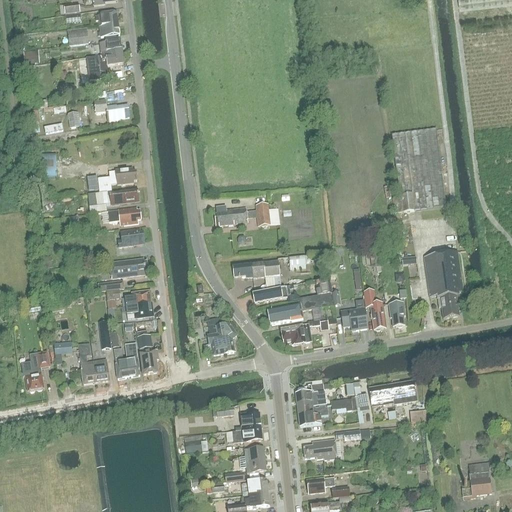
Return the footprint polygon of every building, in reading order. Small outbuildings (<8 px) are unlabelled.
[(511,0),(458,0),(460,10),(511,3),(511,0)] [(65,16),(80,14),(79,5),(64,7),(65,16)] [(99,22),(99,28),(118,25),(117,14),(98,16),(98,17),(95,18),(96,22),(99,22)] [(81,24),(80,15),(65,17),(66,25),(81,24)] [(118,25),(99,28),(101,39),(119,37),(118,25)] [(68,32),(69,39),(87,37),(86,30),(68,32)] [(87,37),(69,39),(70,48),(88,45),(87,37)] [(120,42),(100,44),(101,55),(121,52),(120,42)] [(23,53),(24,67),(39,65),(38,52),(23,53)] [(101,58),(87,59),(89,76),(93,75),(94,82),(109,80),(107,67),(123,65),(121,52),(101,55),(101,58)] [(129,119),(128,107),(116,109),(116,107),(106,109),(106,102),(94,104),(96,116),(107,115),(108,124),(117,122),(117,121),(129,119)] [(76,114),(68,115),(69,129),(80,128),(78,117),(76,117),(76,114)] [(399,196),(392,197),(394,215),(446,208),(437,140),(443,139),(442,131),(440,131),(440,130),(391,136),(399,196)] [(56,156),(39,157),(40,178),(57,178),(56,156)] [(115,172),(115,173),(109,174),(109,179),(98,180),(99,194),(111,193),(111,187),(117,186),(117,187),(134,185),(133,183),(137,183),(136,174),(133,174),(132,170),(115,172)] [(139,203),(138,191),(111,195),(111,193),(88,196),(89,208),(112,205),(111,202),(119,201),(120,206),(139,203)] [(278,210),(269,211),(268,206),(256,207),(258,229),(280,226),(278,210)] [(248,225),(246,210),(226,212),(225,208),(216,209),(217,216),(214,216),(216,228),(248,225)] [(141,221),(140,212),(137,212),(137,209),(118,211),(118,212),(108,214),(109,225),(119,223),(120,227),(138,225),(138,222),(141,221)] [(107,249),(118,248),(118,250),(141,246),(141,243),(144,243),(143,234),(140,234),(139,231),(121,234),(114,235),(114,238),(105,239),(106,249),(107,249)] [(379,237),(379,243),(396,243),(396,235),(379,235),(379,237)] [(370,254),(372,269),(376,268),(379,268),(378,253),(370,254)] [(440,256),(451,319),(460,318),(458,307),(461,306),(459,295),(463,294),(457,253),(440,256)] [(440,256),(424,258),(429,299),(436,298),(437,300),(439,309),(441,309),(443,321),(451,319),(440,256)] [(51,258),(43,259),(44,267),(52,266),(51,258)] [(305,258),(289,260),(289,268),(305,266),(305,258)] [(402,267),(416,265),(416,258),(401,260),(402,267)] [(147,273),(146,264),(143,264),(143,261),(110,266),(112,280),(145,276),(144,273),(147,273)] [(253,279),(253,280),(265,279),(265,280),(280,279),(278,263),(233,268),(234,279),(245,278),(245,280),(253,279)] [(320,291),(316,292),(317,298),(331,295),(332,295),(329,277),(318,279),(320,291)] [(48,281),(51,300),(66,297),(65,290),(57,292),(55,280),(48,281)] [(123,282),(98,285),(98,293),(124,290),(123,282)] [(96,287),(85,288),(86,296),(97,295),(96,287)] [(287,299),(285,291),(275,292),(253,296),(255,305),(277,301),(287,299)] [(108,311),(116,310),(115,301),(120,300),(119,292),(106,294),(108,311)] [(132,295),(133,299),(124,300),(126,309),(151,306),(150,293),(132,295)] [(386,330),(382,305),(376,306),(374,293),(363,294),(366,310),(373,309),(373,313),(371,313),(371,317),(371,321),(372,321),(374,332),(386,330)] [(332,295),(334,308),(341,307),(339,294),(332,295)] [(312,311),(321,310),(333,308),(331,295),(317,298),(299,301),(300,306),(267,313),(269,326),(271,327),(303,321),(302,313),(312,311)] [(356,311),(341,313),(343,329),(351,328),(352,333),(367,331),(363,302),(355,303),(356,311)] [(405,319),(403,304),(389,306),(390,321),(392,320),(393,329),(405,327),(403,319),(405,319)] [(151,306),(126,309),(127,317),(135,316),(135,320),(153,318),(151,306)] [(236,338),(229,327),(228,326),(224,319),(207,323),(210,338),(207,339),(208,347),(211,346),(213,357),(225,355),(225,356),(234,354),(231,341),(236,338)] [(323,321),(314,323),(309,324),(308,324),(309,326),(281,331),(284,347),(292,346),(292,348),(312,344),(309,329),(311,328),(312,329),(320,328),(321,333),(329,331),(328,326),(337,325),(336,321),(335,321),(335,320),(327,321),(323,321)] [(110,335),(110,343),(112,342),(113,349),(119,348),(118,338),(117,338),(116,334),(110,335)] [(138,339),(140,355),(142,377),(158,374),(156,363),(158,363),(157,352),(149,354),(148,350),(152,349),(150,337),(138,339)] [(109,339),(100,340),(101,351),(111,350),(109,339)] [(54,346),(55,357),(72,355),(71,344),(54,346)] [(140,378),(138,360),(136,345),(124,347),(126,361),(129,380),(140,378)] [(83,387),(96,385),(93,363),(87,364),(87,358),(91,357),(89,346),(78,347),(81,369),(83,387)] [(117,382),(129,380),(126,361),(123,362),(121,351),(114,352),(117,382)] [(31,364),(21,366),(23,379),(25,378),(28,394),(30,394),(30,395),(34,394),(34,393),(38,392),(39,393),(42,393),(42,392),(44,391),(41,374),(40,374),(40,371),(50,369),(47,355),(37,356),(30,358),(31,364)] [(109,383),(107,365),(106,361),(93,363),(96,385),(109,383)] [(414,384),(391,387),(394,404),(395,407),(417,403),(414,384)] [(309,410),(315,409),(315,408),(326,407),(323,386),(311,388),(312,393),(296,395),(297,405),(308,404),(309,410)] [(372,408),(394,404),(391,387),(369,391),(372,408)] [(366,395),(358,397),(360,410),(368,408),(366,395)] [(351,402),(345,403),(331,404),(332,412),(336,412),(337,415),(345,414),(345,413),(353,412),(351,402)] [(321,427),(320,418),(328,417),(327,410),(325,410),(325,408),(315,409),(309,410),(308,404),(297,405),(300,429),(321,427)] [(233,409),(216,412),(217,418),(217,420),(234,417),(233,409)] [(422,412),(410,414),(412,426),(424,424),(422,412)] [(242,432),(261,430),(259,416),(248,417),(248,415),(241,415),(242,429),(235,430),(236,433),(242,432)] [(262,442),(261,430),(242,432),(236,433),(232,433),(233,445),(262,442)] [(352,443),(359,442),(358,433),(344,434),(344,440),(351,440),(352,443)] [(200,442),(185,444),(186,455),(202,453),(200,442)] [(313,448),(304,449),(305,461),(316,460),(317,462),(324,461),(324,462),(336,461),(335,442),(312,445),(313,448)] [(240,470),(246,469),(247,475),(266,473),(263,450),(244,452),(245,459),(239,459),(240,470)] [(223,485),(227,485),(245,483),(243,474),(224,476),(225,484),(223,485)] [(471,490),(462,491),(463,499),(491,496),(489,474),(469,476),(471,490)] [(202,480),(190,481),(191,488),(202,487),(202,480)] [(335,488),(334,480),(322,481),(321,480),(318,481),(317,482),(307,483),(309,496),(325,494),(325,490),(335,488)] [(242,485),(241,486),(242,498),(244,499),(249,498),(262,497),(268,496),(268,495),(267,485),(266,482),(260,483),(248,484),(242,485)] [(223,486),(211,488),(212,495),(224,493),(223,486)] [(333,500),(344,499),(350,498),(349,489),(332,490),(333,500)] [(242,506),(228,508),(228,511),(246,511),(246,510),(269,508),(268,496),(262,497),(249,498),(244,499),(241,499),(242,506)]
